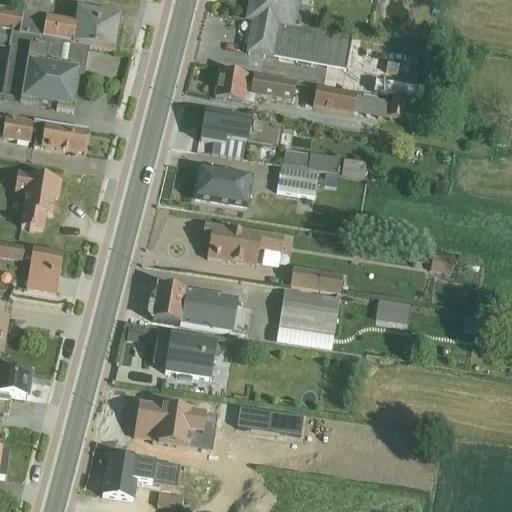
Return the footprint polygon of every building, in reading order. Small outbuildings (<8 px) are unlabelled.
[(0,33),(89,50),(114,55),(120,19),(77,12),(74,25),(45,21),(49,0),(25,0),(22,15),(0,10),(0,33)] [(356,71),(360,48),(361,43),(307,32),(310,11),(300,9),(302,0),(251,0),(247,22),(254,23),(248,55),(272,60),(272,59),(346,73),(356,71)] [(89,50),(0,33),(0,49),(9,51),(2,100),(20,103),(20,106),(38,109),(38,106),(57,110),(57,112),(73,115),(80,76),(85,77),(89,50)] [(360,48),(356,71),(353,90),(421,102),(429,60),(360,48)] [(243,104),(246,85),(248,77),(220,72),(215,100),(243,105),(243,104)] [(250,97),(255,98),(292,105),(295,85),(253,77),(252,85),(250,97)] [(246,85),(243,104),(254,106),(255,98),(250,97),(252,85),(246,85)] [(317,89),(313,109),(353,117),(353,115),(387,121),(390,103),(317,89)] [(393,99),(389,119),(402,121),(403,115),(412,117),(414,102),(393,99)] [(199,137),(225,141),(278,151),(282,130),(203,115),(199,137)] [(0,118),(0,141),(30,145),(32,132),(35,133),(33,148),(84,156),(88,133),(0,118)] [(499,130),(495,147),(508,149),(511,133),(499,130)] [(225,141),(199,137),(198,143),(224,148),(225,141)] [(285,154),(283,167),(336,176),(338,161),(310,156),(309,158),(285,154)] [(343,161),(340,177),(363,180),(365,164),(343,161)] [(199,172),(194,201),(248,210),(252,180),(199,172)] [(281,172),(277,195),(314,201),(318,178),(281,172)] [(18,176),(14,195),(25,197),(19,229),(29,231),(29,233),(34,234),(34,232),(42,233),(45,217),(51,218),(54,200),(58,201),(60,183),(18,176)] [(205,227),(202,243),(209,244),(207,261),(256,269),(259,252),(280,255),(283,241),(205,227)] [(0,245),(0,258),(31,264),(26,292),(56,297),(63,256),(0,245)] [(433,258),(430,273),(452,278),(455,261),(433,258)] [(291,272),(288,292),(339,300),(342,280),(291,272)] [(150,297),(147,314),(152,322),(151,323),(245,340),(249,314),(236,311),(237,303),(157,290),(157,291),(150,297)] [(284,294),(276,345),(331,354),(338,302),(284,294)] [(378,303),(375,323),(407,327),(410,308),(378,303)] [(463,319),(461,335),(484,338),(486,321),(463,319)] [(156,338),(153,364),(165,366),(164,376),(210,382),(213,361),(217,361),(219,359),(221,356),(220,353),(215,349),(215,347),(156,338)] [(0,372),(0,400),(9,402),(10,399),(27,402),(31,377),(0,372)] [(139,408),(135,436),(173,441),(174,438),(189,440),(192,419),(177,417),(177,413),(139,408)] [(219,413),(217,425),(262,432),(265,414),(241,410),(240,416),(219,413)] [(268,415),(265,432),(291,436),(294,419),(268,415)] [(371,427),(369,441),(388,444),(386,457),(403,460),(405,446),(414,447),(416,436),(408,435),(408,433),(371,427)] [(0,481),(4,482),(9,452),(0,451),(0,481)] [(211,451),(209,462),(232,466),(234,455),(211,451)] [(109,459),(104,491),(135,496),(136,486),(142,487),(144,471),(149,472),(149,477),(174,480),(177,461),(140,456),(138,464),(109,459)] [(159,497),(157,510),(174,511),(198,511),(200,503),(159,497)]
